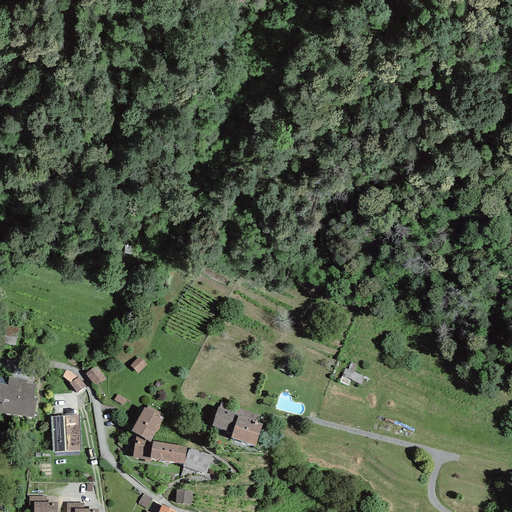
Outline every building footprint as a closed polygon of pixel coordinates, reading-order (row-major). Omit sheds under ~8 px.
[(19,328),(5,325),(0,342),(15,346),(19,328)] [(139,357),(130,366),(138,373),(147,365),(139,357)] [(298,365),(286,359),(280,369),(292,376),(298,365)] [(356,365),(351,362),(347,369),(345,368),(339,382),(348,386),(350,379),(359,383),(362,376),(353,372),(356,365)] [(95,365),(85,373),(95,386),(105,379),(95,365)] [(71,383),(77,378),(72,373),(66,370),(62,376),(71,383)] [(36,384),(26,383),(26,380),(9,377),(7,385),(0,383),(0,412),(33,417),(36,399),(34,398),(36,384)] [(71,383),(70,383),(77,393),(86,386),(78,377),(77,378),(71,383)] [(126,399),(117,394),(114,400),(123,405),(126,399)] [(255,446),(263,424),(256,422),(259,415),(222,402),(220,408),(219,408),(212,425),(233,432),(231,437),(255,446)] [(163,414),(148,406),(146,408),(144,407),(137,420),(157,430),(164,417),(162,416),(163,414)] [(52,416),(54,452),(80,451),(78,415),(52,416)] [(157,430),(137,420),(131,431),(136,434),(150,442),(157,430)] [(151,463),(151,458),(150,458),(153,444),(150,442),(136,434),(133,457),(145,460),(145,461),(151,463)] [(185,460),(187,447),(153,441),(153,444),(150,458),(151,458),(184,464),(185,460)] [(212,455),(189,448),(185,460),(184,464),(183,466),(206,474),(212,455)] [(192,491),(176,490),(175,503),(191,505),(192,491)] [(146,508),(152,499),(143,494),(138,503),(146,508)] [(28,511),(57,511),(57,502),(46,502),(46,496),(29,496),(28,511)] [(83,503),(66,503),(66,511),(98,511),(98,509),(84,509),(83,503)]
